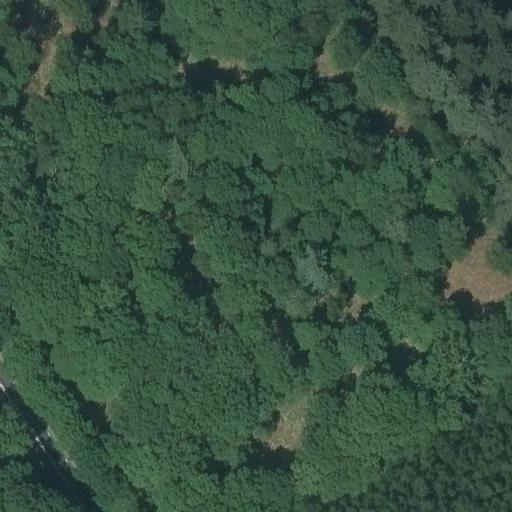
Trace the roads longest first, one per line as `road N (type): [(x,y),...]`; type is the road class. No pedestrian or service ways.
road 1 (track): [(511,251),(329,0)]
road 2 (primary): [(88,511),(0,381)]
